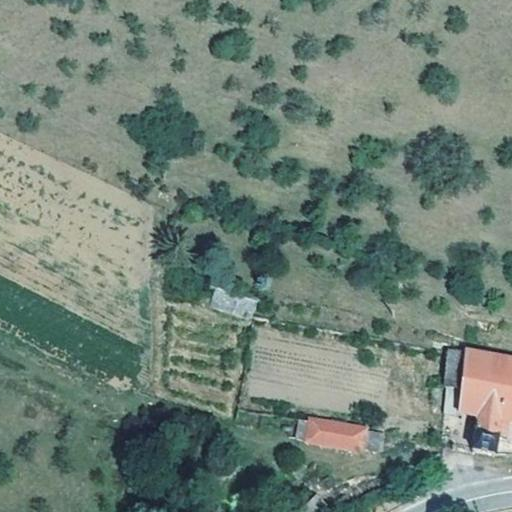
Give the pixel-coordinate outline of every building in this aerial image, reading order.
[(211,300),(255,316),(257,310),(263,295),(218,280),(211,300)] [(443,386),(448,387),(453,349),(449,348),(443,386)] [(500,421),(506,422),(511,423),(511,360),(502,359),(453,349),(448,387),(443,414),(456,417),(457,413),(477,417),(470,450),(471,450),(493,455),(496,441),(500,421)] [(358,452),(363,431),(300,417),(295,438),(358,452)] [(500,421),(496,441),(502,442),(506,422),(500,421)]
